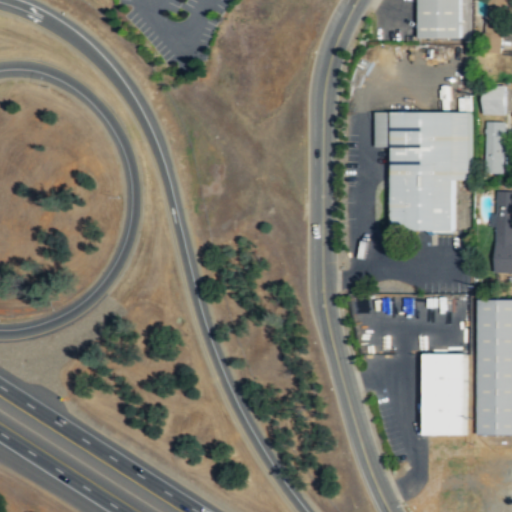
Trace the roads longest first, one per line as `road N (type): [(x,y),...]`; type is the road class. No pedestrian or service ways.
road 1 (motorway): [(306,511),(230,387),(148,123),(113,72),(67,32),(0,2)]
road 2 (tertiary): [(357,0),(335,43),(323,95),(322,274),(338,365),(389,511)]
road 3 (motorway): [(0,63),(46,67),(92,96),(127,147),(137,194),(130,240),(101,289),(54,322),(0,333)]
road 4 (motorway): [(199,511),(0,383)]
road 5 (motorway): [(0,430),(125,511)]
